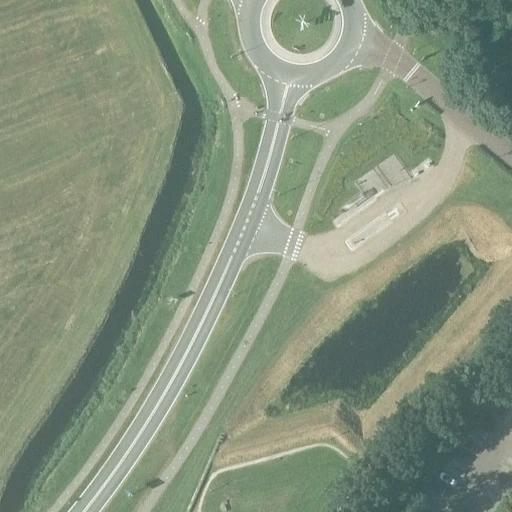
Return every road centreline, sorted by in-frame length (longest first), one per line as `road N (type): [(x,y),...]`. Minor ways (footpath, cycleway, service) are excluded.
road 1 (primary): [(83,511),(156,407),(204,317),(263,174),(288,75)]
road 2 (tertiary): [(511,157),(391,58),(350,40)]
